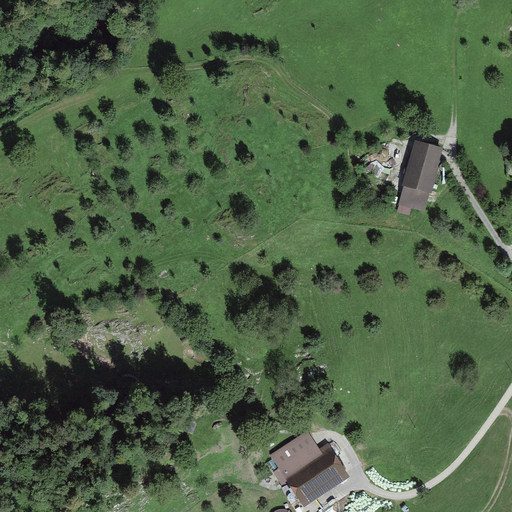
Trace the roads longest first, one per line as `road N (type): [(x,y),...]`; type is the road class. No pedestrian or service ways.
road 1 (track): [(511,390),(446,472),(407,490),(359,481)]
road 2 (track): [(456,129),(456,168),(511,259)]
road 3 (track): [(456,129),(474,0)]
